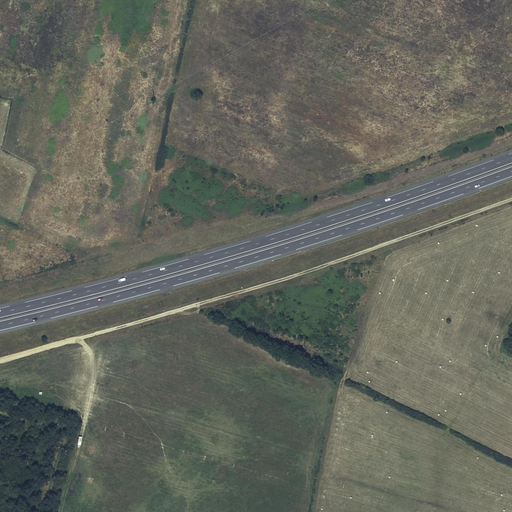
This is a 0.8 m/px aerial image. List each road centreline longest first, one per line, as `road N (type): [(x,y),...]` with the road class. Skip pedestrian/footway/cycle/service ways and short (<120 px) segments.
road 1 (trunk): [(511,157),(299,230),(0,312)]
road 2 (trunk): [(0,325),(263,254),(511,171)]
